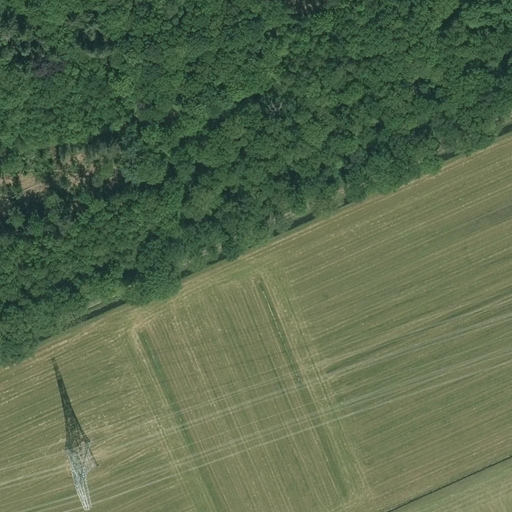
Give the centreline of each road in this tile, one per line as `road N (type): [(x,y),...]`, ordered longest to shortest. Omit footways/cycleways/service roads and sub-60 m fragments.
road 1 (track): [(0,347),(511,115)]
road 2 (track): [(0,152),(259,96),(280,70),(264,0)]
road 3 (track): [(376,511),(511,451)]
